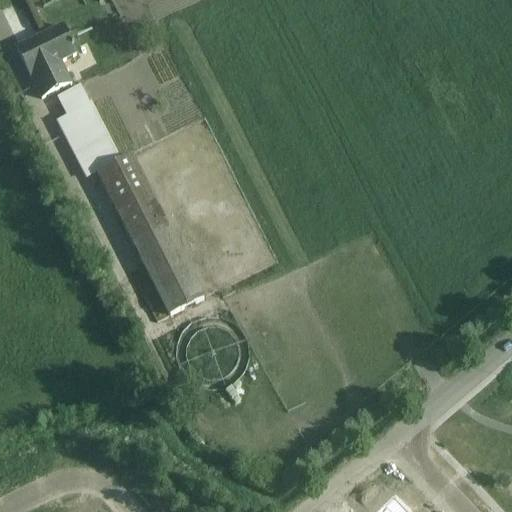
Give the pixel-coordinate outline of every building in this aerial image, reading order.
[(0,30),(20,25),(12,0),(4,0),(0,1),(0,30)] [(31,80),(32,79),(40,95),(61,85),(63,89),(71,85),(61,64),(76,57),(62,28),(17,51),(31,80)] [(65,135),(78,162),(91,156),(95,167),(117,157),(91,106),(93,105),(84,87),(61,99),(69,117),(72,116),(78,129),(65,135)] [(132,158),(97,176),(169,319),(205,301),(132,158)] [(409,511),(395,496),(378,511),(409,511)]
